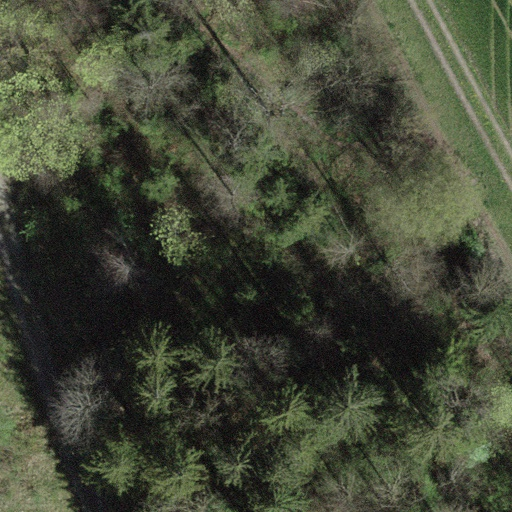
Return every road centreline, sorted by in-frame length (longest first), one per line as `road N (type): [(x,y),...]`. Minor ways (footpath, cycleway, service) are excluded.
road 1 (track): [(95,511),(0,195)]
road 2 (track): [(511,189),(419,0)]
